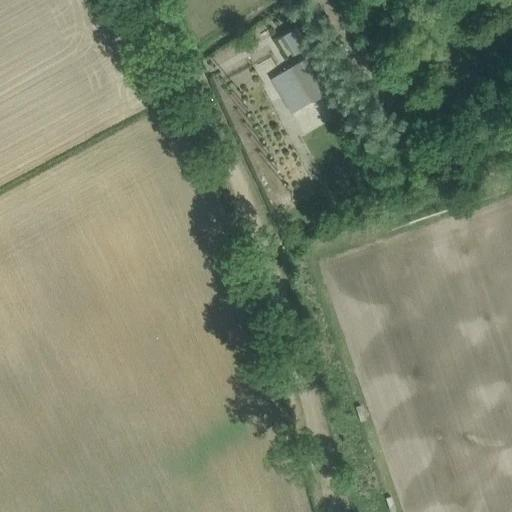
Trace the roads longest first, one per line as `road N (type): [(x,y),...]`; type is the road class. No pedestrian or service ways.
road 1 (track): [(324,511),(225,151)]
road 2 (unclassified): [(225,151),(143,0)]
